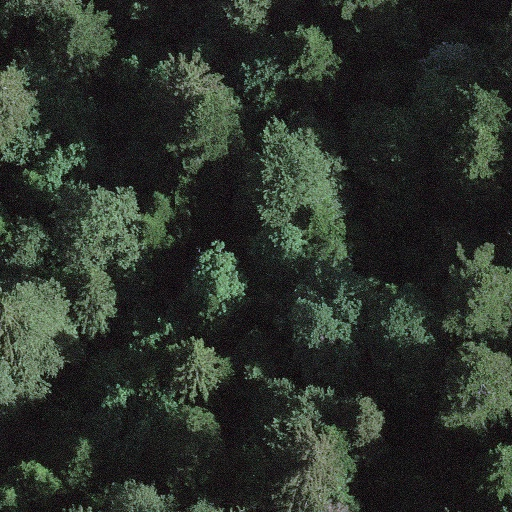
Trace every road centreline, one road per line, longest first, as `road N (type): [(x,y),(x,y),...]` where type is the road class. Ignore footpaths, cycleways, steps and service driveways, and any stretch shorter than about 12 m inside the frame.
road 1 (track): [(0,500),(133,321),(448,0)]
road 2 (track): [(0,127),(118,0)]
